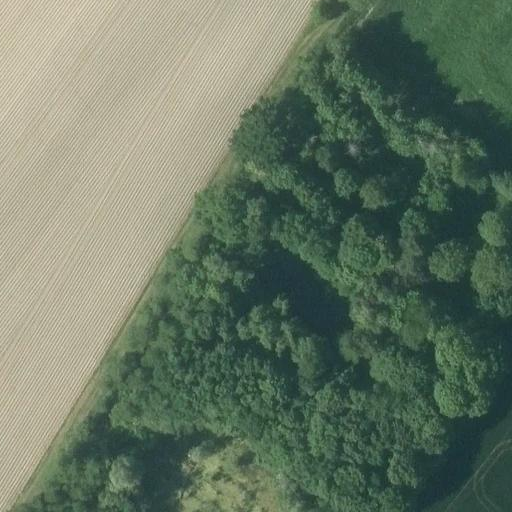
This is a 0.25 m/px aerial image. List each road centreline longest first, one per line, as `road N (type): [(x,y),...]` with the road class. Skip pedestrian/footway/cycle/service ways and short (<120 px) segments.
road 1 (track): [(368,0),(320,58),(49,511)]
road 2 (track): [(409,511),(511,378)]
